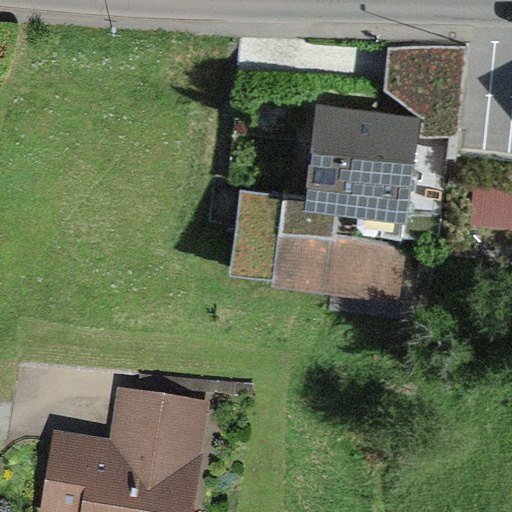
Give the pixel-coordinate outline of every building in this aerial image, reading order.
[(417,109),(414,129),(457,133),(467,44),(389,43),(384,82),(417,109)] [(417,109),(315,97),(303,200),(405,212),(414,129),(417,109)] [(271,270),(283,191),(238,184),(226,263),(271,270)] [(348,229),(346,297),(401,298),(402,230),(348,229)] [(183,511),(199,411),(110,397),(101,454),(41,445),(30,511),(183,511)]
